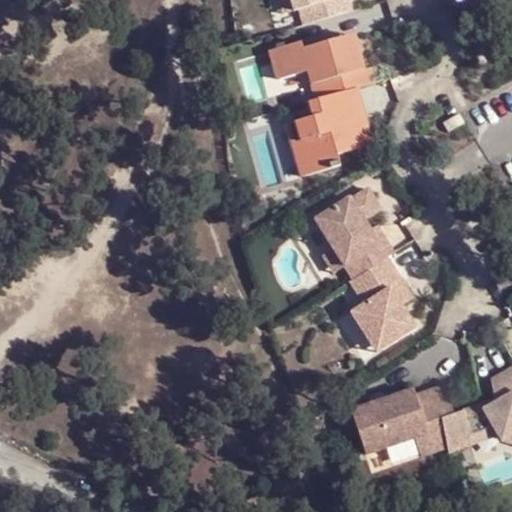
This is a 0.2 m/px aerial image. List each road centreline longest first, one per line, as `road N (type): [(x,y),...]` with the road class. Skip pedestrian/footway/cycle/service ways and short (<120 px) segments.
road 1 (track): [(0,359),(72,291),(157,140),(174,95),(179,0)]
road 2 (unclassified): [(111,511),(0,460)]
